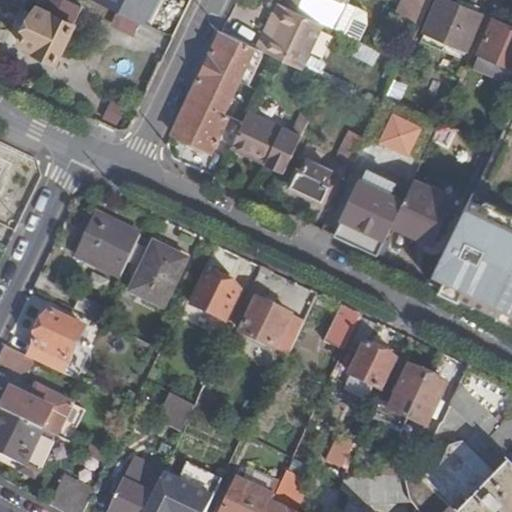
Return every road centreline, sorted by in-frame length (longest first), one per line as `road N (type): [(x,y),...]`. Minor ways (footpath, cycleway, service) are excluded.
road 1 (residential): [(131,173),(511,355)]
road 2 (residential): [(214,0),(131,173)]
road 3 (residential): [(0,311),(77,147)]
